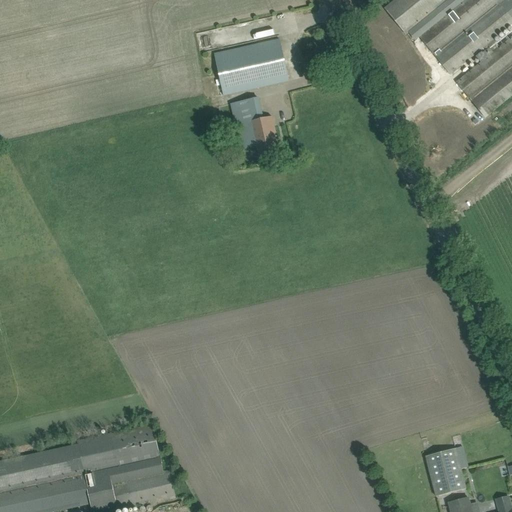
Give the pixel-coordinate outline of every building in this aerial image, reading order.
[(395,0),(386,8),(407,35),(442,7),(447,15),(452,10),(446,2),(448,0),(395,0)] [(420,37),(451,75),(475,55),(481,63),(499,47),(493,40),(501,34),(511,25),(511,0),(448,0),(446,2),(452,10),(447,15),(420,37)] [(457,83),(486,118),(511,95),(511,36),(507,41),(481,63),(457,83)] [(215,54),(220,77),(224,95),(289,81),(280,40),(215,54)] [(239,139),(241,149),(257,146),(260,156),(278,152),(275,136),(277,136),(273,117),(263,119),(258,98),(231,104),(239,139)] [(164,472),(161,459),(154,425),(97,437),(78,441),(79,445),(0,462),(0,511),(55,511),(92,504),(93,511),(113,511),(114,511),(113,511),(116,511),(183,497),(181,486),(174,488),(170,471),(164,472)] [(426,457),(436,497),(466,489),(456,449),(426,457)] [(511,511),(511,510),(511,511),(508,497),(496,500),(499,511),(511,511)] [(472,511),(469,498),(449,503),(451,511),(472,511)]
